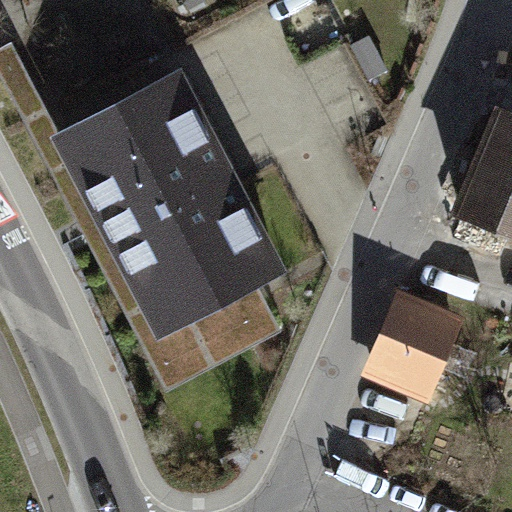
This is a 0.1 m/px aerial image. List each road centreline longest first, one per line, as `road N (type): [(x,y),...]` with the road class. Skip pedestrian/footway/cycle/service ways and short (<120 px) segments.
road 1 (residential): [(299,465),(496,0)]
road 2 (tertiary): [(118,511),(48,336),(0,242)]
